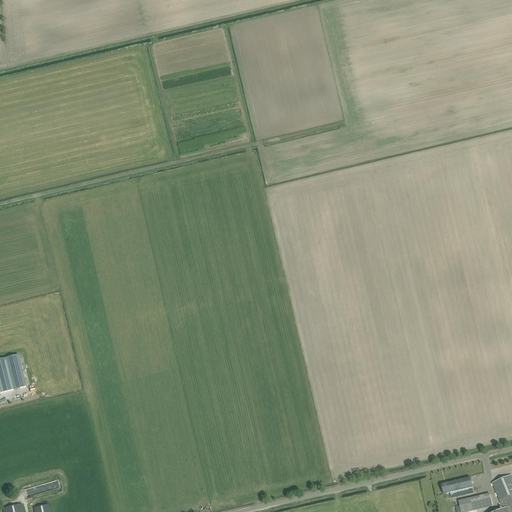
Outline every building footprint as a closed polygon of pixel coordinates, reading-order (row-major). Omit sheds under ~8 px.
[(0,393),(27,386),(19,355),(0,360),(0,393)] [(503,509),(495,511),(511,511),(511,476),(511,475),(492,483),(503,509)] [(458,497),(474,493),(470,477),(441,484),(443,494),(450,493),(451,496),(451,499),(458,497)] [(37,494),(60,487),(58,480),(35,486),(37,494)] [(469,511),(473,511),(493,506),(490,494),(459,502),(460,506),(456,507),(457,511),(469,511)]
